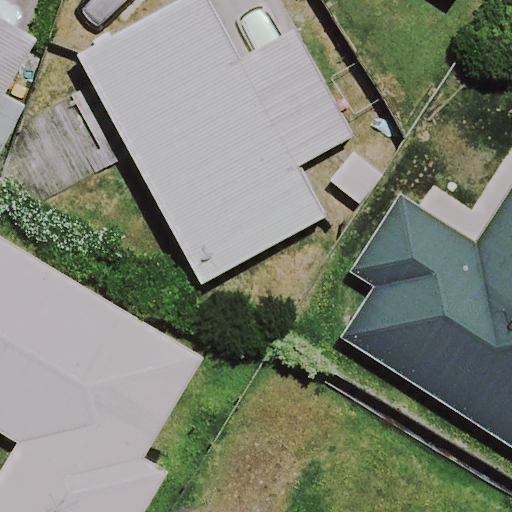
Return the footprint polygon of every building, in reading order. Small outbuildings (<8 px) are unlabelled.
[(0,0),(0,107),(47,27),(0,0)] [(242,64),(208,0),(190,0),(87,53),(207,284),(324,224),(296,169),(355,139),(301,33),(242,64)] [(511,141),(483,188),(511,205),(511,141)] [(206,360),(0,236),(0,429),(27,445),(0,490),(0,511),(147,511),(169,476),(145,462),(206,360)] [(276,511),(317,451),(266,417),(207,507),(213,511),(276,511)]
